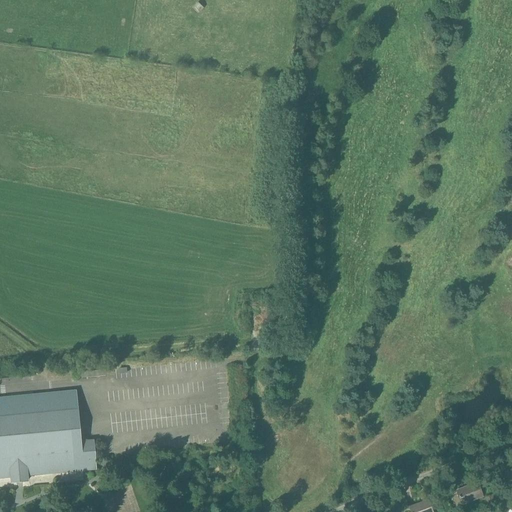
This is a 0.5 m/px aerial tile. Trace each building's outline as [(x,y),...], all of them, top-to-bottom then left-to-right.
[(195,6),(191,9),(198,18),(202,14),(195,6)] [(106,376),(106,370),(80,372),(81,378),(106,376)] [(0,478),(11,478),(11,482),(13,483),(27,482),(28,480),(28,476),(96,470),(93,441),(81,442),(80,439),(76,392),(76,391),(67,392),(0,398),(0,478)] [(511,468),(502,472),(507,486),(511,483),(511,468)] [(455,490),(461,505),(483,497),(478,482),(455,490)] [(409,507),(410,511),(433,511),(429,499),(409,507)]
